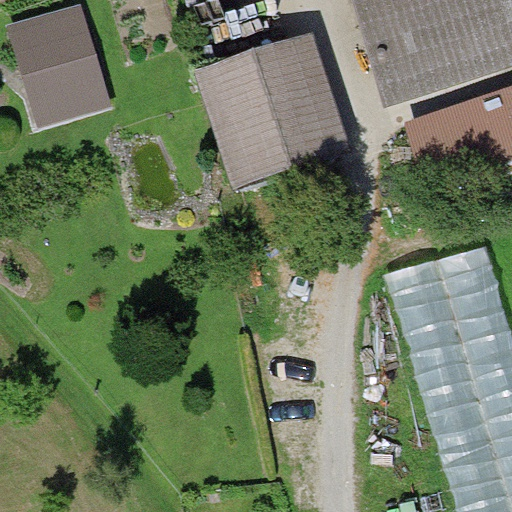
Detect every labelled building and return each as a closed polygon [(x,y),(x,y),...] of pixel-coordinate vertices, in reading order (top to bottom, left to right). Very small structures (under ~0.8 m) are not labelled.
[(511,33),(511,0),(353,0),(378,76),(511,33)] [(13,26),(44,128),(118,105),(87,4),(13,26)] [(200,82),(238,197),(327,168),(289,52),(200,82)] [(511,95),(401,134),(426,204),(511,173),(511,95)] [(462,511),(511,511),(511,310),(493,247),(392,277),(462,511)]
